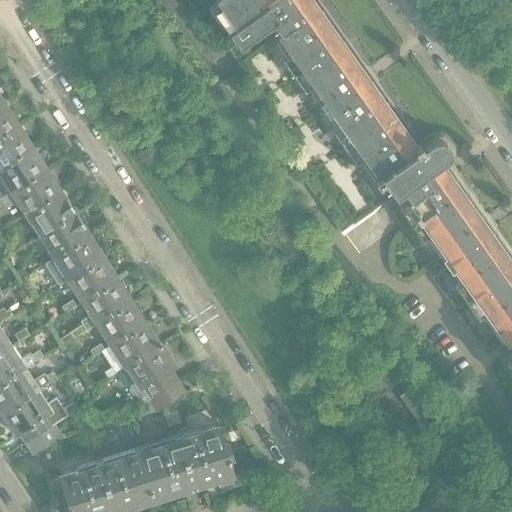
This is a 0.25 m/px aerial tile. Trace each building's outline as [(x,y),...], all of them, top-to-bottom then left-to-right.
[(284,14),(275,0),(216,0),(235,26),(228,31),(238,45),(272,22),(284,14)] [(368,71),(317,0),(275,0),(284,14),(272,22),(278,30),(276,32),(325,102),(328,100),(368,71)] [(378,176),(333,113),(331,110),(333,108),(328,100),(325,102),(276,32),(278,30),(272,22),(238,45),(230,50),(244,70),(231,79),(270,135),(265,138),(295,180),(302,176),(342,232),(396,194),(381,174),(378,176)] [(419,143),(393,107),(368,71),(328,100),(333,108),(331,110),(333,113),(378,176),(381,174),(396,194),(403,188),(406,193),(420,183),(448,164),(447,162),(450,160),(452,156),(453,152),(453,148),(452,143),(450,140),(447,137),(442,134),(438,134),(433,135),(428,137),(419,143)] [(0,137),(19,126),(5,104),(0,106),(0,137)] [(0,168),(33,147),(19,126),(0,137),(0,168)] [(11,193),(47,170),(33,147),(0,168),(0,180),(2,179),(10,192),(11,193)] [(511,288),(511,254),(486,218),(448,164),(420,183),(406,193),(408,196),(406,197),(416,211),(409,216),(408,214),(399,221),(429,264),(427,266),(458,309),(498,281),(506,293),(511,288)] [(60,192),(61,192),(47,170),(11,193),(10,192),(1,198),(0,198),(0,206),(5,204),(7,208),(16,202),(25,215),(60,192)] [(40,236),(75,213),(74,212),(75,211),(65,197),(64,198),(60,192),(25,215),(30,223),(31,223),(40,236)] [(52,258),(88,235),(84,229),(86,228),(76,214),(75,213),(40,236),(48,250),(47,250),(52,258)] [(67,281),(103,257),(89,234),(88,235),(52,258),(63,274),(57,278),(58,279),(48,285),(52,291),(63,284),(67,281)] [(13,253),(5,241),(0,244),(0,251),(4,258),(13,253)] [(81,302),(117,279),(103,257),(67,281),(81,302)] [(95,324),(131,301),(117,279),(81,302),(89,315),(80,321),(83,325),(71,333),(75,339),(96,325),(95,324)] [(511,288),(506,293),(498,281),(458,309),(489,352),(510,338),(511,340),(511,352),(506,357),(511,365),(511,288)] [(66,313),(77,306),(73,300),(62,307),(66,313)] [(109,346),(145,323),(131,301),(95,324),(96,325),(109,346)] [(125,368),(160,344),(160,343),(159,343),(145,323),(109,346),(105,349),(102,351),(113,367),(105,372),(109,379),(124,368),(124,369),(125,368)] [(0,354),(13,346),(0,326),(0,354)] [(19,342),(30,335),(26,329),(15,336),(19,342)] [(94,356),(102,351),(105,349),(101,344),(90,351),(94,356)] [(177,381),(169,369),(177,364),(164,344),(161,346),(160,344),(125,368),(134,381),(129,386),(140,403),(148,400),(177,381)] [(0,384),(27,367),(44,357),(40,350),(32,355),(31,352),(21,358),(13,346),(0,354),(0,384)] [(0,409),(1,412),(40,387),(41,389),(58,379),(53,371),(46,375),(45,373),(35,379),(27,367),(0,384),(0,409)] [(155,411),(185,393),(177,381),(148,400),(155,411)] [(56,423),(78,409),(74,403),(64,409),(61,405),(53,410),(40,391),(41,389),(40,387),(1,412),(3,414),(1,415),(9,427),(11,427),(16,435),(20,433),(26,443),(56,423)] [(181,423),(178,411),(173,413),(176,424),(181,423)] [(176,424),(173,413),(165,415),(168,426),(176,424)] [(33,453),(63,434),(56,423),(26,443),(33,453)] [(233,473),(229,461),(231,460),(230,457),(232,456),(228,442),(224,443),(218,425),(204,429),(203,426),(199,427),(200,431),(183,437),(181,432),(174,434),(176,439),(142,450),(140,445),(136,446),(154,498),(200,484),(217,479),(217,481),(231,477),(231,474),(233,473)] [(101,449),(97,436),(91,438),(95,451),(101,449)] [(95,451),(91,438),(86,440),(90,452),(95,451)] [(109,511),(154,498),(136,446),(133,447),(134,452),(101,463),(99,458),(98,458),(93,460),(94,465),(78,470),(77,465),(72,467),(73,470),(59,474),(65,493),(60,494),(65,509),(67,508),(68,511),(70,511),(109,511)]
